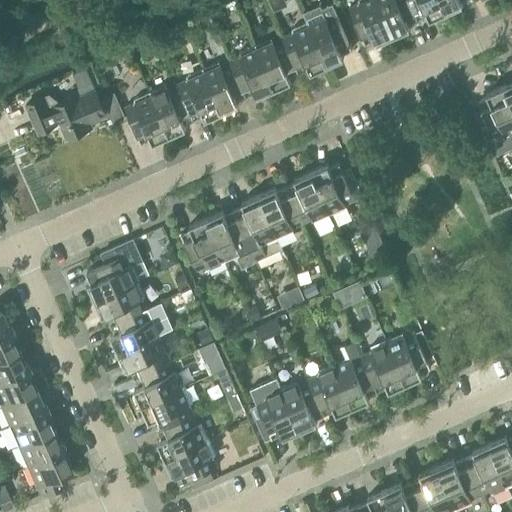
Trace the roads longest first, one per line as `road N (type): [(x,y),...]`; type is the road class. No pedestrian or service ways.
road 1 (residential): [(21,251),(511,28)]
road 2 (residential): [(247,511),(511,387)]
road 3 (residential): [(125,502),(21,251)]
